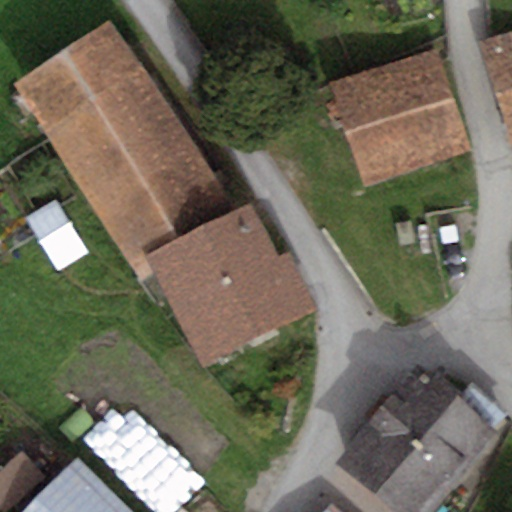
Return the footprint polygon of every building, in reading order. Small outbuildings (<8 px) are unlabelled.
[(110,39),(22,95),(136,270),(223,214),(110,39)] [(511,44),(487,53),(511,131),(511,44)] [(431,65),(337,99),(369,187),(463,153),(431,65)] [(275,272),(249,220),(153,269),(204,369),(309,316),(285,268),(275,272)] [(433,511),(489,442),(417,385),(343,479),(385,511),(433,511)] [(114,511),(74,475),(40,511),(114,511)]
